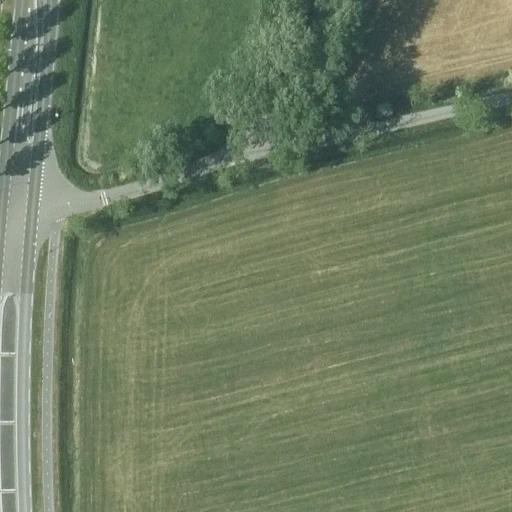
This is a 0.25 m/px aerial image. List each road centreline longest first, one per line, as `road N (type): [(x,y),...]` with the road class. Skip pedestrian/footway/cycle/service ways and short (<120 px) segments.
road 1 (primary): [(25,511),(30,219)]
road 2 (unclassified): [(249,153),(511,97)]
road 3 (primary): [(30,219),(51,0)]
road 4 (primary): [(22,0),(0,214)]
road 5 (unclassified): [(59,210),(249,153)]
road 6 (unclassified): [(249,153),(329,0)]
